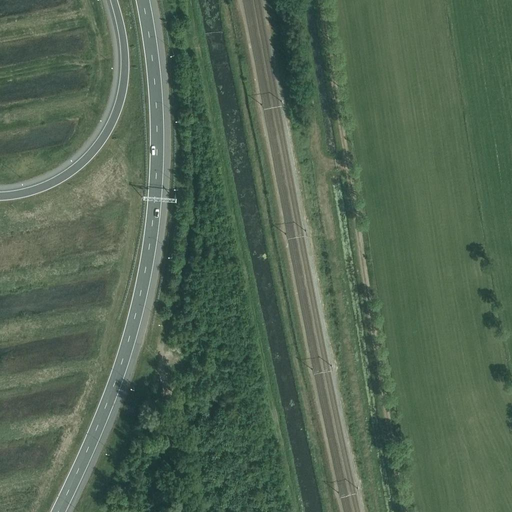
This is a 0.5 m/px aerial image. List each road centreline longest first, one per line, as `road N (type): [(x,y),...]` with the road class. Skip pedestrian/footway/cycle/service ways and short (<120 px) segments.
road 1 (motorway): [(58,511),(109,399),(145,280),(158,174),(155,68),(143,0)]
road 2 (track): [(404,511),(323,0)]
road 3 (motorway): [(113,0),(124,77),(107,131),(59,181),(0,197)]
road 4 (track): [(346,166),(320,163),(294,0)]
